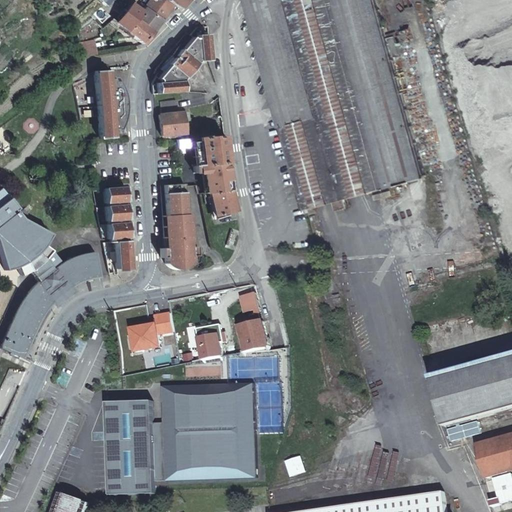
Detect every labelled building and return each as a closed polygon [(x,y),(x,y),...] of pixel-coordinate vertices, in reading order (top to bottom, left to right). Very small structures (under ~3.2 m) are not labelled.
[(172,3),(168,0),(149,0),(144,8),(159,20),(172,3)] [(168,0),(172,3),(179,8),(186,0),(168,0)] [(250,0),(283,119),(307,207),(336,199),(338,208),(349,206),(347,197),(424,176),(393,60),(402,58),(396,38),(388,40),(376,0),(250,0)] [(140,12),(130,4),(115,22),(125,30),(134,20),(140,12)] [(140,12),(134,20),(150,32),(159,20),(144,8),(140,12)] [(134,20),(125,30),(141,43),(150,32),(134,20)] [(182,91),(182,87),(182,82),(182,80),(197,60),(207,60),(207,49),(206,49),(205,45),(207,44),(206,34),(195,34),(195,37),(193,38),(192,37),(181,51),(180,51),(168,66),(158,80),(158,81),(155,82),(156,92),(182,91)] [(94,41),(79,44),(80,58),(96,55),(94,41)] [(95,74),(95,77),(99,142),(113,142),(112,131),(114,131),(114,133),(118,133),(122,121),(124,116),(124,111),(124,106),(123,102),(123,98),(122,95),(121,92),(120,90),(118,88),(113,80),(110,80),(110,81),(108,81),(107,74),(95,74)] [(160,100),(162,113),(179,112),(177,98),(160,100)] [(158,114),(161,135),(183,132),(183,131),(187,130),(190,128),(189,113),(185,111),(179,112),(162,113),(158,114)] [(227,161),(223,134),(197,137),(198,144),(201,164),(227,161)] [(198,144),(197,137),(175,139),(176,146),(190,145),(198,144)] [(201,164),(198,144),(190,145),(193,164),(201,164)] [(227,161),(201,164),(193,164),(193,171),(202,171),(206,191),(207,191),(209,190),(231,187),(227,161)] [(180,184),(163,185),(164,196),(184,194),(183,184),(180,184)] [(18,273),(28,269),(43,256),(50,248),(43,241),(50,233),(21,217),(16,210),(18,208),(2,187),(0,188),(0,255),(4,269),(13,264),(18,273)] [(105,204),(105,205),(125,202),(123,187),(111,188),(102,189),(103,204),(105,204)] [(236,210),(231,187),(209,190),(215,216),(236,210)] [(160,257),(161,256),(163,256),(163,257),(166,257),(166,264),(167,265),(172,268),(176,269),(176,267),(183,266),(183,268),(187,266),(190,263),(193,261),(192,254),(196,254),(195,245),(191,245),(189,212),(185,213),(184,194),(164,196),(165,214),(162,214),(161,214),(163,247),(159,247),(160,257)] [(113,243),(115,270),(116,269),(118,269),(118,267),(122,266),(126,264),(128,261),(129,259),(129,256),(125,202),(105,205),(105,207),(103,207),(105,222),(106,222),(106,225),(105,225),(106,240),(107,240),(107,243),(113,243)] [(59,263),(53,267),(37,280),(26,291),(23,296),(20,301),(17,306),(0,342),(0,347),(22,357),(30,338),(34,330),(37,323),(41,315),(45,309),(50,304),(55,299),(60,294),(65,290),(70,287),(75,284),(81,282),(87,280),(93,278),(99,276),(95,251),(87,252),(80,254),(73,257),(66,260),(59,263)] [(37,280),(53,267),(43,256),(28,269),(37,280)] [(262,308),(256,285),(241,288),(246,311),(254,309),(255,314),(260,314),(259,308),(262,308)] [(241,325),(245,350),(272,345),(265,321),(241,325)] [(198,327),(204,358),(222,354),(219,341),(224,340),(221,323),(198,327)] [(184,362),(194,360),(193,353),(183,355),(184,362)] [(511,353),(439,372),(452,422),(511,406),(511,353)] [(65,387),(69,375),(60,372),(56,383),(65,387)] [(164,431),(166,481),(258,478),(255,383),(162,386),(164,431)] [(511,432),(485,439),(494,474),(511,469),(511,432)] [(302,455),(286,460),(291,477),(307,472),(302,455)] [(500,496),(491,500),(493,507),(511,500),(511,471),(494,478),(500,496)] [(86,511),(90,502),(61,491),(53,511),(86,511)] [(452,511),(450,498),(350,511),(452,511)]
